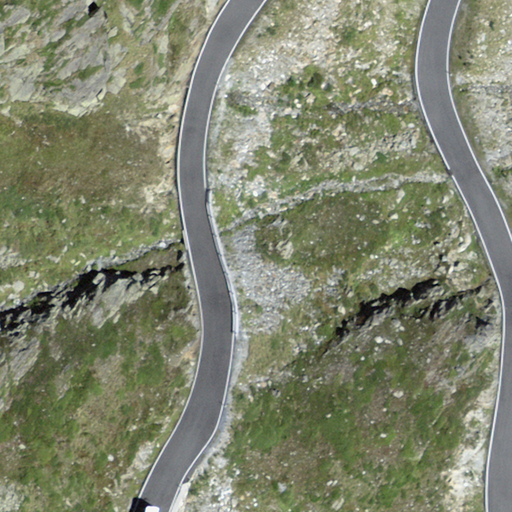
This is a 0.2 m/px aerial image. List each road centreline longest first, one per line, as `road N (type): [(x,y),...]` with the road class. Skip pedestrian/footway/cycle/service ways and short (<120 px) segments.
road 1 (tertiary): [(248,0),(211,60),(192,141),(193,194),(217,309),(215,366),(200,420),(152,511)]
road 2 (tertiary): [(511,278),(433,91),(445,0)]
